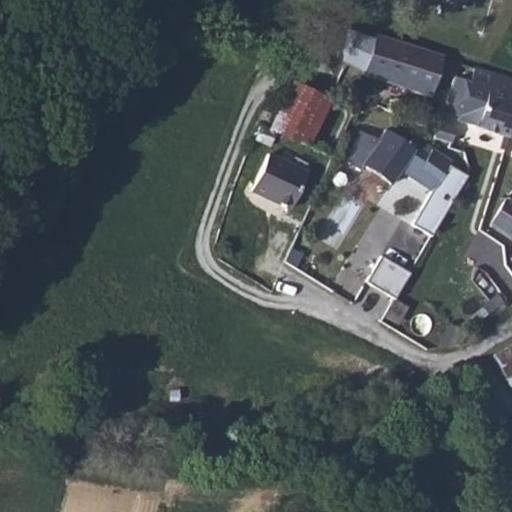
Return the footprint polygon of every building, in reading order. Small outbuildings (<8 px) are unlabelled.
[(442,58),(376,38),(364,73),(430,94),(442,58)] [(511,138),(511,79),(491,73),(484,95),(469,90),(458,121),(511,138)] [(326,98),(293,82),(272,125),(306,143),(326,98)] [(417,219),(437,231),(468,174),(450,165),(452,162),(433,150),(430,154),(415,145),(413,149),(385,132),(379,143),(360,132),(343,160),(358,169),(361,163),(390,181),(399,166),(436,185),(417,219)] [(313,172),(273,155),(257,191),(297,209),(313,172)] [(511,203),(505,199),(488,222),(511,238),(511,203)] [(402,295),(416,268),(387,252),(372,279),(402,295)] [(511,374),(511,344),(488,364),(504,381),(511,374)]
